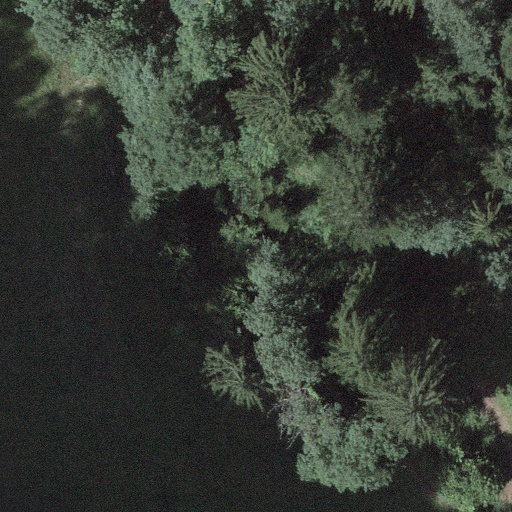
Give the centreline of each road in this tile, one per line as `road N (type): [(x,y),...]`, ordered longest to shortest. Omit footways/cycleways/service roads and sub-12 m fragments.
road 1 (track): [(191,511),(127,379),(64,187),(73,96),(89,61),(170,0)]
road 2 (track): [(179,0),(328,143),(511,266)]
